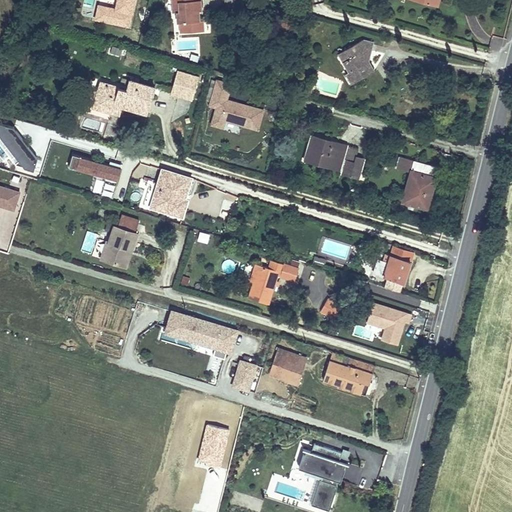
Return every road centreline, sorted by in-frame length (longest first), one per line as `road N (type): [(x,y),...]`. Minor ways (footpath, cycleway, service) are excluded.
road 1 (tertiary): [(402,511),(511,67)]
road 2 (unknown): [(438,365),(177,292),(171,283),(184,243),(158,225)]
road 3 (unknown): [(450,318),(302,263),(249,255)]
